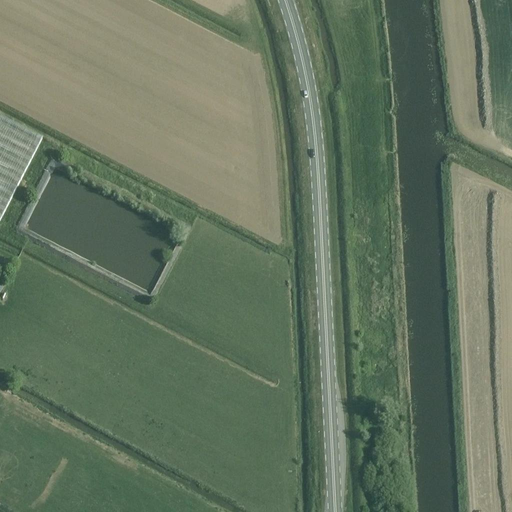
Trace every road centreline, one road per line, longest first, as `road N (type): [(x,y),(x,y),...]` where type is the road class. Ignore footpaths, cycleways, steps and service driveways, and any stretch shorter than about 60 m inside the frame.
road 1 (primary): [(334,511),(314,138),(284,0)]
road 2 (track): [(470,511),(452,172),(511,196)]
road 3 (track): [(0,251),(273,392)]
